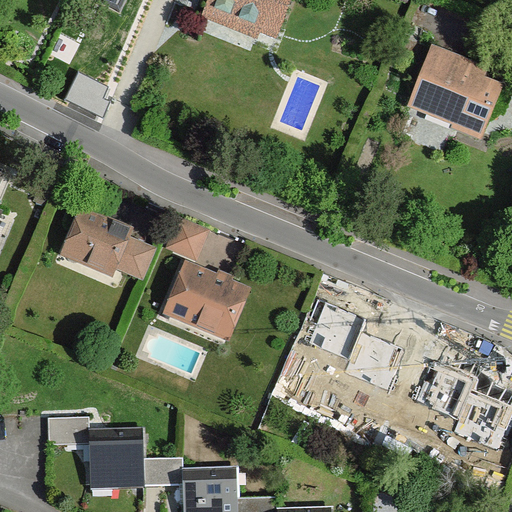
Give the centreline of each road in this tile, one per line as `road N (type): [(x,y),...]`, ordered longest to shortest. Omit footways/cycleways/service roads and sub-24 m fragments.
road 1 (residential): [(0,107),(511,322)]
road 2 (unknown): [(112,158),(178,0)]
